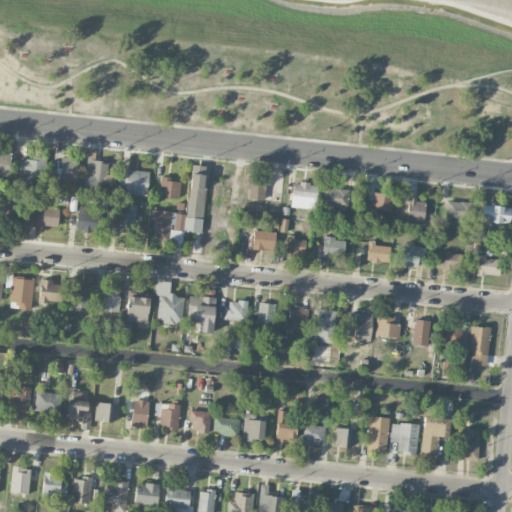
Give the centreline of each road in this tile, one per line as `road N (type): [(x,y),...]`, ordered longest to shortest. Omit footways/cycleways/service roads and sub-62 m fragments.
road 1 (residential): [(511,484),(483,489),(0,438)]
road 2 (secondary): [(511,176),(0,121)]
road 3 (residential): [(511,306),(0,251)]
road 4 (residential): [(509,399),(0,345)]
road 5 (residential): [(511,373),(496,511)]
